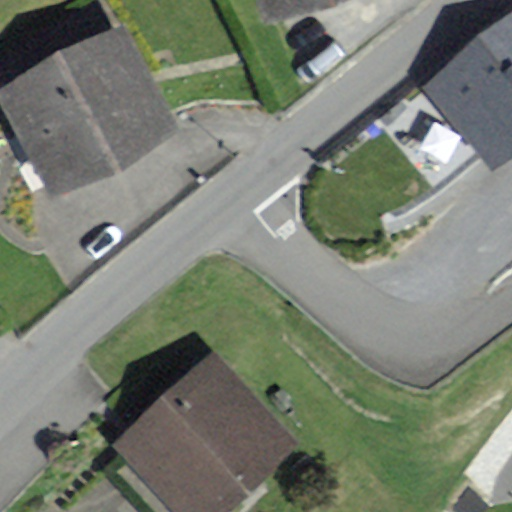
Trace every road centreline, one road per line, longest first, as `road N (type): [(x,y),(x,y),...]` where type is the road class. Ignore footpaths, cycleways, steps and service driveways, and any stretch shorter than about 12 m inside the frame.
road 1 (residential): [(229,213),(370,320),(450,347),(511,297)]
road 2 (residential): [(479,0),(287,155),(229,213)]
road 3 (residential): [(229,213),(0,404)]
